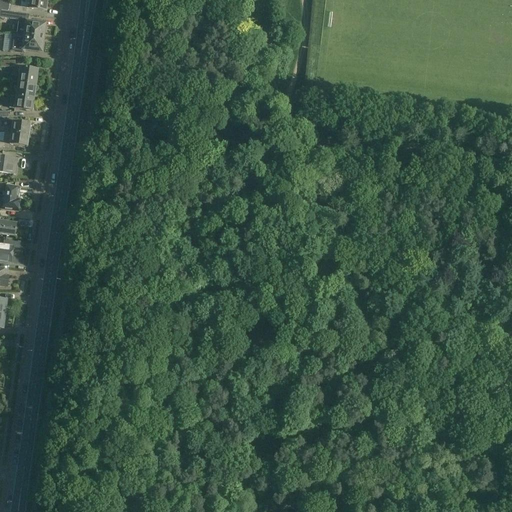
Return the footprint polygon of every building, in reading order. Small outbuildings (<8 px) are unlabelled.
[(0,0),(0,18),(0,19),(1,13),(9,14),(9,7),(10,0),(0,0)] [(46,12),(48,0),(30,0),(29,10),(46,12)] [(27,9),(10,7),(9,14),(26,17),(27,9)] [(25,24),(26,17),(9,14),(1,13),(0,19),(19,22),(19,23),(25,24)] [(43,39),(43,34),(45,34),(45,27),(44,27),(44,26),(30,24),(31,17),(26,17),(25,24),(19,23),(17,35),(26,37),(43,39)] [(42,44),(43,39),(26,37),(17,35),(15,35),(12,35),(10,53),(26,55),(26,50),(41,52),(41,51),(42,51),(43,45),(42,44)] [(20,68),(18,83),(36,86),(38,71),(20,68)] [(34,100),(36,86),(18,83),(16,97),(34,100)] [(32,112),(34,100),(16,97),(11,97),(10,109),(32,112)] [(12,129),(11,134),(29,136),(31,125),(13,122),(3,121),(2,127),(12,129)] [(29,136),(11,134),(7,133),(4,134),(3,142),(0,141),(0,150),(2,151),(2,149),(9,150),(10,146),(27,148),(29,136)] [(0,173),(16,175),(18,159),(0,156),(0,173)] [(0,198),(18,200),(20,189),(4,187),(3,192),(0,191),(0,198)] [(20,201),(18,200),(0,198),(0,204),(1,205),(1,211),(18,213),(20,201)] [(0,221),(0,235),(15,237),(17,224),(0,221)] [(0,253),(12,255),(13,247),(0,245),(0,253)] [(201,251),(188,249),(188,250),(186,263),(189,269),(194,269),(198,265),(200,252),(201,252),(201,251)] [(0,261),(11,263),(12,255),(0,253),(0,261)] [(8,270),(0,268),(0,287),(8,289),(9,277),(7,276),(8,270)]
